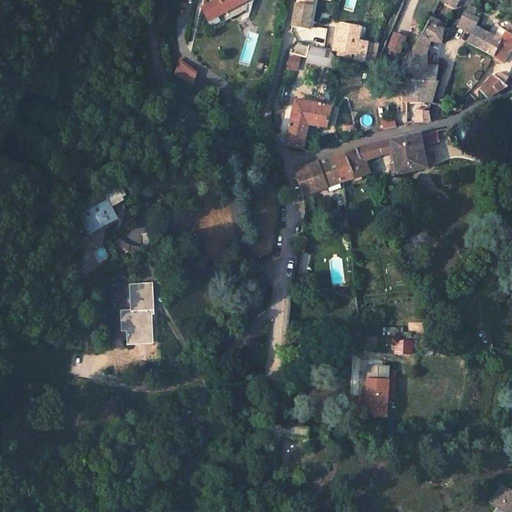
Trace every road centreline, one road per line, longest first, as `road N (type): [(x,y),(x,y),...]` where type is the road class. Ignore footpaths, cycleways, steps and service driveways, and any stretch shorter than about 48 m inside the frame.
road 1 (residential): [(266,403),(291,217),(288,158)]
road 2 (residential): [(288,158),(438,126),(511,91)]
road 3 (residential): [(288,158),(262,126),(176,95),(155,50),(156,0)]
road 4 (unknown): [(95,377),(198,379),(223,368),(278,316)]
road 5 (track): [(262,126),(293,0)]
